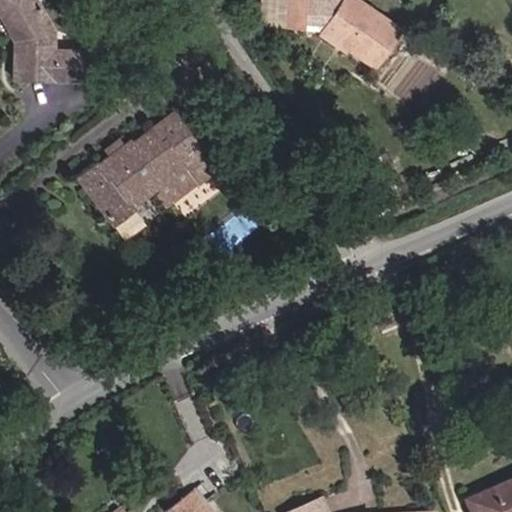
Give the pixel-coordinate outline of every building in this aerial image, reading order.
[(26,0),(0,0),(0,29),(7,42),(6,78),(44,80),(75,81),(75,52),(44,51),(44,31),(26,0)] [(307,28),(325,29),(324,35),(375,73),(402,33),(356,0),(349,0),(344,7),(312,3),(311,0),(289,0),(288,33),(307,34),(307,28)] [(193,86),(171,57),(151,73),(172,101),(193,86)] [(149,125),(167,153),(171,159),(190,146),(193,143),(173,111),(149,125)] [(95,152),(69,168),(105,224),(128,207),(124,201),(117,188),(167,153),(149,125),(132,137),(129,133),(96,154),(95,152)] [(190,146),(171,159),(174,165),(150,183),(162,202),(206,173),(190,146)] [(174,165),(171,159),(167,153),(117,188),(124,201),(150,183),(174,165)] [(511,511),(511,473),(459,496),(465,511),(511,511)] [(19,482),(24,489),(27,486),(23,479),(19,482)] [(24,489),(19,482),(13,487),(17,493),(24,489)] [(166,511),(117,511),(116,510),(113,511),(208,511),(188,488),(163,507),(167,511),(166,511)] [(320,511),(313,495),(277,511),(320,511)]
